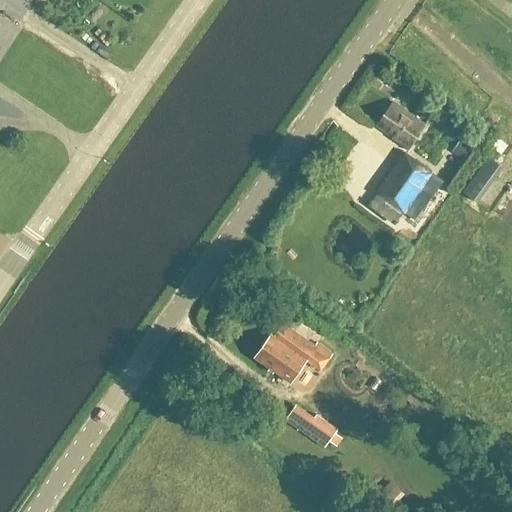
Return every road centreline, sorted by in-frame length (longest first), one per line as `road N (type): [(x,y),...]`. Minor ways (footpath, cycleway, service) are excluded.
road 1 (tertiary): [(42,511),(396,0)]
road 2 (unclassified): [(0,280),(198,0)]
